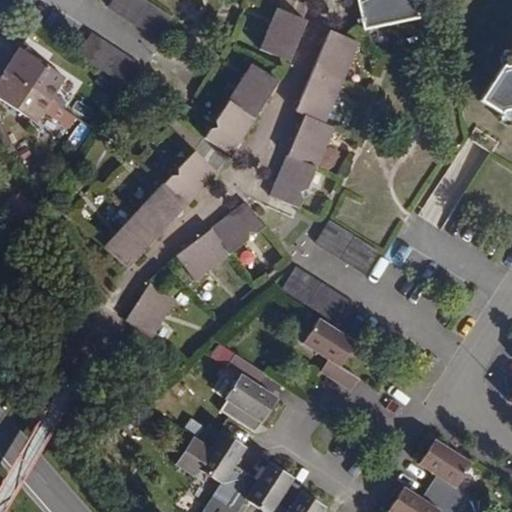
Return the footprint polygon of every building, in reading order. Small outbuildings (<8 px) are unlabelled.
[(169,16),(144,0),(107,0),(104,6),(155,38),(169,16)] [(411,25),(405,0),(348,0),(357,35),(411,25)] [(301,23),(272,11),(255,53),(284,65),(301,23)] [(139,64),(87,31),(73,54),(122,85),(124,87),(139,64)] [(353,45),(324,33),(291,114),(299,117),(264,199),(292,211),(327,129),(319,126),(353,45)] [(511,42),(473,105),(511,130),(511,42)] [(1,72),(47,102),(55,108),(60,101),(50,96),(62,78),(22,51),(17,48),(1,72)] [(274,83),(248,66),(202,139),(228,156),(274,83)] [(47,102),(1,72),(0,74),(0,102),(32,124),(47,102)] [(215,175),(191,153),(102,247),(125,268),(215,175)] [(262,230),(243,205),(173,258),(192,282),(262,230)] [(380,255),(330,222),(315,245),(367,277),(380,255)] [(395,239),(386,259),(403,266),(412,246),(395,239)] [(359,310),(295,269),(280,291),(345,333),(359,310)] [(171,302),(146,285),(121,321),(147,338),(171,302)] [(353,344),(317,320),(302,343),(329,360),(322,371),(353,391),(361,379),(339,366),(353,344)] [(264,375),(233,354),(225,367),(240,376),(228,396),(218,411),(228,417),(253,433),(261,422),(271,407),(277,398),(257,385),(264,375)] [(209,498),(222,506),(243,474),(232,467),(245,448),(226,436),(218,431),(207,448),(190,437),(172,464),(189,475),(196,465),(220,482),(209,498)] [(435,478),(428,489),(457,508),(466,496),(454,488),(469,464),(432,441),(416,466),(435,478)] [(233,511),(243,497),(265,511),(268,511),(274,503),(286,484),(290,478),(266,462),(254,481),(243,474),(222,506),(231,511),(233,511)] [(454,511),(457,508),(428,489),(421,501),(401,488),(385,511),(454,511)] [(286,510),(274,503),(268,511),(321,511),(324,508),(297,491),(286,510)]
